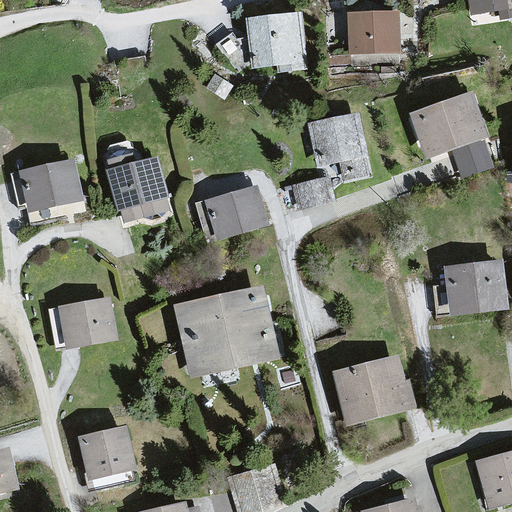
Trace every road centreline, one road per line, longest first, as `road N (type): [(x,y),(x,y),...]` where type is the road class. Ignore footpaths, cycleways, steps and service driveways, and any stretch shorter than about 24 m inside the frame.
road 1 (residential): [(0,33),(89,17),(147,25),(257,0)]
road 2 (residential): [(511,425),(447,444),(300,511)]
road 3 (residential): [(74,511),(16,310),(0,300)]
